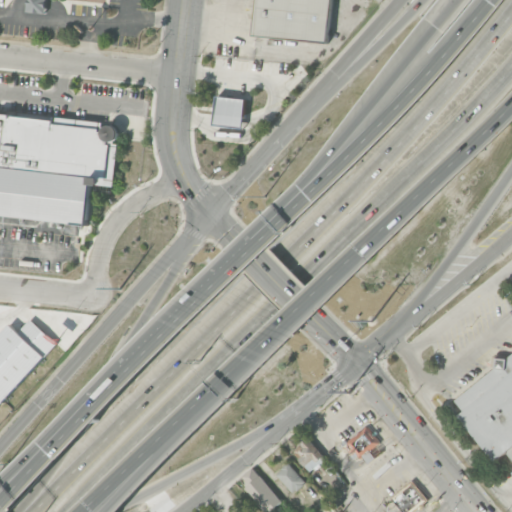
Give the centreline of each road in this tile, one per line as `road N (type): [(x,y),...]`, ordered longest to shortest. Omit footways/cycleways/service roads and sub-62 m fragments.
road 1 (motorway): [(511,11),(335,208),(29,511)]
road 2 (motorway): [(64,511),(511,65)]
road 3 (secondary): [(402,0),(0,446)]
road 4 (motorway): [(87,511),(511,106)]
road 5 (motorway): [(489,0),(345,164),(189,310)]
road 6 (motorway): [(443,18),(316,174),(189,310)]
road 7 (motorway): [(189,238),(67,444),(14,511)]
road 8 (motorway): [(109,511),(286,321)]
road 9 (motorway): [(177,321),(0,508)]
road 10 (motorway): [(177,321),(0,488)]
road 11 (motorway): [(108,511),(306,410)]
road 12 (secondary): [(357,363),(511,234)]
road 13 (motorway): [(400,332),(511,167)]
road 14 (motorway): [(422,0),(285,131)]
road 15 (secondary): [(185,0),(172,137),(186,177)]
road 16 (residential): [(177,74),(0,55)]
road 17 (residential): [(186,177),(111,228),(94,296)]
road 18 (secondary): [(181,511),(306,410)]
road 19 (secondary): [(376,387),(476,511)]
